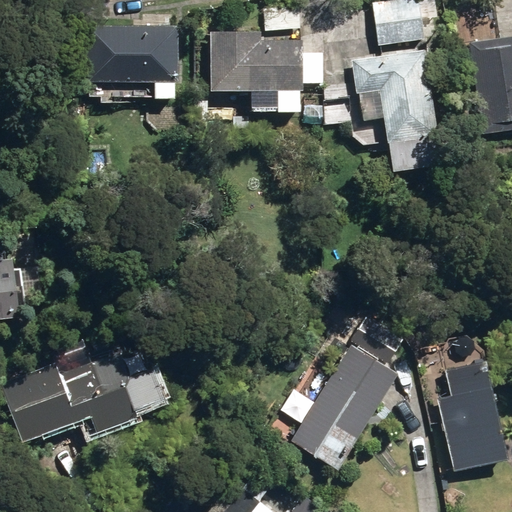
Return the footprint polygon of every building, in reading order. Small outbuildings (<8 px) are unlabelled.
[(373,0),(380,44),(430,37),(424,0),(373,0)] [(158,98),(178,98),(178,82),(183,82),(183,25),(175,25),(175,10),(152,10),(152,4),(144,3),(144,25),(86,25),(86,82),(158,81),(158,98)] [(266,8),(267,30),(302,27),(301,6),(266,8)] [(352,9),(352,20),(373,20),(372,9),(352,9)] [(282,112),(304,112),(304,90),(307,90),(307,82),(322,83),(322,84),(326,84),(327,52),(305,52),(305,39),(265,39),(265,31),(214,31),(214,90),(254,90),(253,107),(282,108),(282,112)] [(511,33),(477,39),(488,123),(497,122),(498,128),(511,125),(511,33)] [(364,89),(388,85),(400,167),(447,162),(443,137),(442,132),(430,49),(360,58),(364,89)] [(303,135),(322,135),(322,120),(303,121),(303,135)] [(43,294),(41,265),(19,266),(19,259),(0,260),(0,318),(24,317),(22,296),(43,294)] [(293,440),(343,471),(403,373),(353,343),(293,440)] [(2,383),(25,442),(96,416),(102,433),(143,418),(140,411),(171,400),(159,368),(134,377),(124,351),(62,374),(58,361),(2,383)] [(442,396),(459,470),(511,458),(511,457),(490,359),(450,367),(456,393),(442,396)] [(278,511),(262,499),(270,488),(255,476),(226,511),(278,511)]
